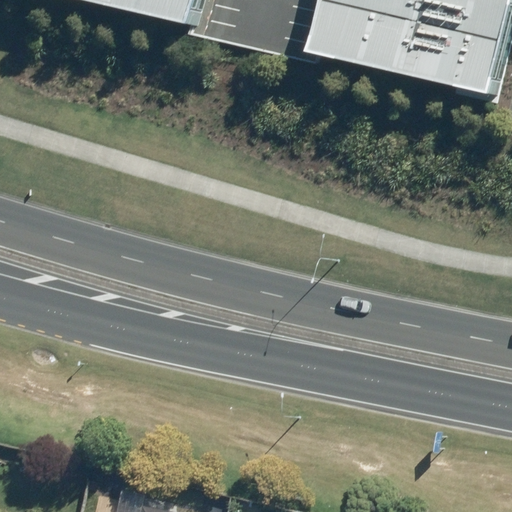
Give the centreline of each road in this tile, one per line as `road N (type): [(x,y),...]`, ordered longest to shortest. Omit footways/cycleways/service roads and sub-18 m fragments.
road 1 (primary): [(0,216),(183,269),(511,344)]
road 2 (primary): [(511,408),(0,291)]
